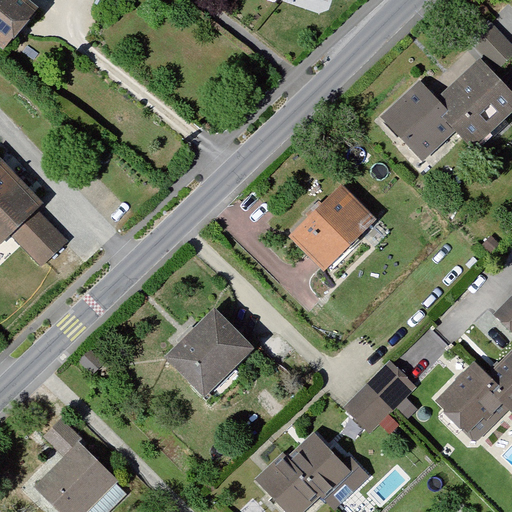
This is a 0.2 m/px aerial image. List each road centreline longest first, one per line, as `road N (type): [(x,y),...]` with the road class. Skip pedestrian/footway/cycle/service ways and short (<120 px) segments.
road 1 (tertiary): [(409,0),(0,396)]
road 2 (unknown): [(235,172),(313,280)]
